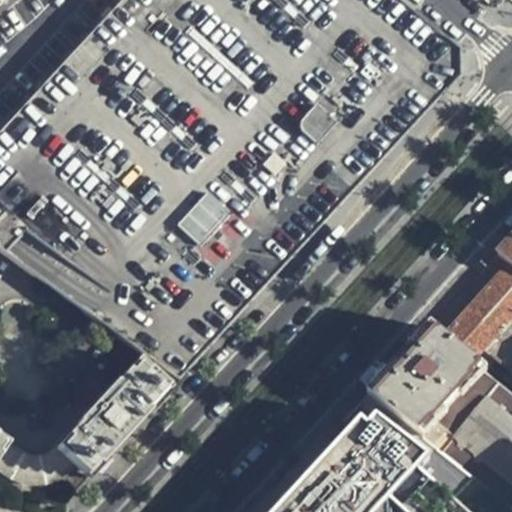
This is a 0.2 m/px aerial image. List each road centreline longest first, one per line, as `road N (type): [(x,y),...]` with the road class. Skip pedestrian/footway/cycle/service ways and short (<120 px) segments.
road 1 (secondary): [(511,67),(105,511)]
road 2 (unknown): [(106,286),(153,304),(176,302),(220,274),(420,60),(429,44),(424,34),(383,0)]
road 3 (secondary): [(218,511),(511,197)]
road 4 (unknown): [(0,432),(25,433),(53,421),(79,369),(58,317),(13,294)]
road 5 (unknown): [(110,3),(124,25),(128,91),(211,171)]
road 6 (unknown): [(110,3),(46,78),(0,158)]
road 7 (unknown): [(211,171),(327,47)]
road 8 (unknown): [(106,286),(211,171)]
road 9 (unknown): [(0,223),(106,286)]
